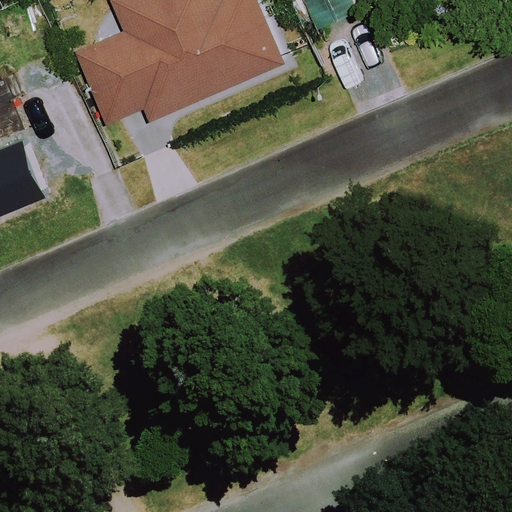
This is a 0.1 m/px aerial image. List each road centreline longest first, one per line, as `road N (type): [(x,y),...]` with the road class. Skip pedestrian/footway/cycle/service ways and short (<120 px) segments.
road 1 (residential): [(0,298),(511,80)]
road 2 (residential): [(511,406),(266,511)]
